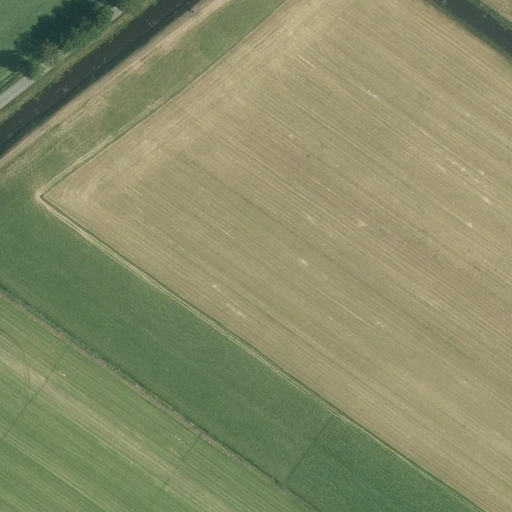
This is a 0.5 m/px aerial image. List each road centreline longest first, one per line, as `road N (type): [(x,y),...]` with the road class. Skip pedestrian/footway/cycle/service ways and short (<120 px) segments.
road 1 (track): [(0,164),(208,0)]
road 2 (tertiary): [(0,103),(132,0)]
